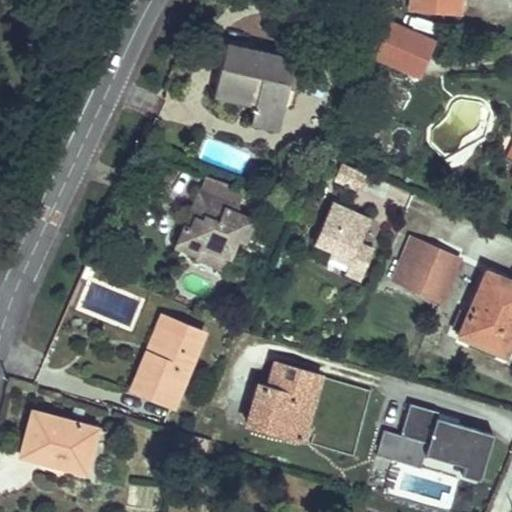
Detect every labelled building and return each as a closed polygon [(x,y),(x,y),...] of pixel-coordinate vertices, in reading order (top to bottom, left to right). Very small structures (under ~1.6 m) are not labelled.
[(411,0),(411,9),(459,14),(460,0),(411,0)] [(391,24),(376,59),(418,77),(433,41),(391,24)] [(295,59),(226,43),(214,93),(255,103),(250,121),(278,128),(295,59)] [(206,141),(201,158),(232,166),(236,149),(206,141)] [(333,180),(362,189),(368,170),(339,161),(333,180)] [(216,202),(178,185),(170,203),(173,211),(168,222),(163,219),(154,239),(175,249),(178,241),(182,240),(207,251),(215,233),(222,236),(232,214),(214,206),(216,202)] [(173,211),(170,203),(163,219),(168,222),(173,211)] [(345,273),(361,280),(374,250),(359,244),(370,220),(331,203),(314,244),(331,251),(351,259),(349,265),(345,273)] [(458,258),(410,237),(394,277),(442,298),(458,258)] [(203,261),(207,251),(182,240),(178,241),(175,249),(203,261)] [(349,265),(351,259),(331,251),(329,257),(349,265)] [(511,334),(511,280),(487,270),(468,313),(461,310),(454,326),(461,329),(460,332),(505,351),(511,334)] [(168,317),(162,314),(146,350),(154,354),(168,317)] [(204,333),(168,317),(154,354),(146,350),(131,387),(174,405),(204,333)] [(320,375),(275,362),(268,385),(258,382),(247,421),(280,431),(288,403),(310,409),(320,375)] [(310,409),(288,403),(280,431),(302,438),(310,409)] [(376,453),(422,463),(422,458),(483,471),(493,422),(408,405),(402,432),(381,428),(376,453)] [(99,428),(31,410),(19,454),(87,472),(99,428)]
